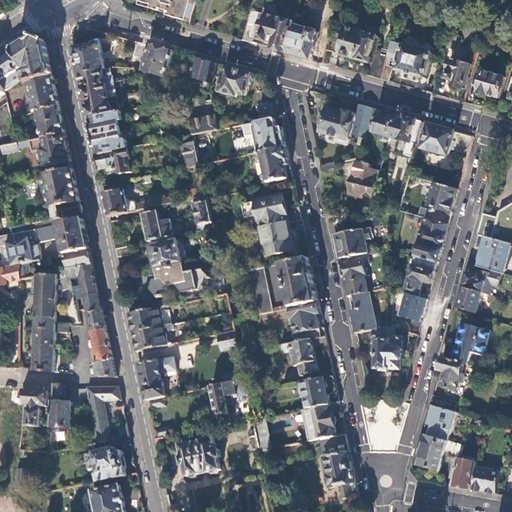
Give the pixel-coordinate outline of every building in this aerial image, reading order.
[(171,17),(191,23),(196,3),(186,0),(141,0),(141,3),(155,7),(154,10),(165,13),(166,11),(172,13),(171,17)] [(293,26),(294,23),(265,15),(264,16),(258,39),(274,44),(273,49),(286,53),(293,26)] [(243,41),(252,43),(257,28),(247,25),(243,41)] [(319,33),(293,26),(286,53),(299,56),(311,60),(319,33)] [(485,31),(475,26),(472,40),(482,43),(485,31)] [(385,65),(390,51),(377,48),(379,38),(347,28),(341,49),(339,54),(339,55),(371,64),(368,76),(381,80),(385,65)] [(461,44),(463,38),(451,34),(447,48),(454,50),(455,47),(461,44)] [(36,38),(17,51),(30,70),(34,68),(37,68),(38,69),(52,66),(47,42),(36,38)] [(80,75),(104,70),(106,69),(100,43),(74,49),(76,57),(80,75)] [(142,70),(143,71),(144,71),(152,46),(143,43),(135,69),(136,69),(142,70)] [(397,71),(426,79),(433,53),(404,45),(397,71)] [(144,71),(143,71),(144,77),(144,80),(149,81),(151,73),(168,78),(175,53),(162,49),(152,46),(144,71)] [(341,49),(329,46),(327,51),(339,54),(341,49)] [(400,49),(391,47),(390,51),(385,65),(393,68),(395,69),(400,49)] [(5,60),(0,62),(0,81),(6,90),(17,82),(16,81),(26,73),(30,70),(17,51),(5,60)] [(453,87),(465,90),(472,65),(465,63),(467,55),(457,52),(455,60),(452,59),(448,73),(449,73),(447,79),(454,82),(453,87)] [(208,62),(197,59),(191,78),(212,84),(218,65),(208,62)] [(509,79),(511,72),(505,70),(502,77),(486,72),(485,74),(484,78),(479,76),(480,72),(482,67),(482,64),(476,63),(470,86),(476,87),(481,88),(479,94),(489,97),(489,96),(500,99),(506,78),(509,79)] [(393,68),(385,65),(381,80),(390,82),(393,68)] [(53,71),(52,66),(38,69),(37,68),(34,68),(30,70),(26,73),(29,83),(31,82),(54,76),(53,71)] [(242,71),(227,67),(224,79),(221,78),(218,88),(221,89),(220,93),(238,98),(238,94),(247,96),(254,75),(242,71)] [(113,76),(111,68),(106,69),(104,70),(105,78),(113,76)] [(105,78),(104,70),(80,75),(81,82),(83,89),(114,83),(113,76),(105,78)] [(56,86),(54,76),(31,82),(37,111),(38,111),(61,106),(56,86)] [(114,83),(83,89),(83,92),(85,100),(86,100),(86,104),(117,97),(116,91),(115,91),(114,83)] [(118,103),(117,97),(86,104),(87,108),(89,119),(91,119),(112,114),(111,105),(118,103)] [(213,100),(206,101),(202,102),(205,116),(210,115),(210,117),(192,121),(195,136),(201,134),(219,130),(218,123),(213,100)] [(18,142),(9,102),(0,108),(0,124),(5,145),(18,142)] [(61,106),(38,111),(38,112),(35,114),(37,121),(39,122),(40,122),(44,137),(66,132),(63,115),(61,106)] [(322,133),(350,141),(357,115),(344,112),(343,114),(328,109),(322,133)] [(124,121),(122,113),(112,114),(91,119),(92,126),(90,127),(93,138),(122,132),(120,122),(124,121)] [(389,141),(390,141),(390,140),(396,119),(379,115),(374,133),(381,135),(380,138),(381,142),(387,143),(389,141)] [(396,119),(390,140),(390,141),(387,149),(397,152),(396,153),(415,158),(425,123),(414,120),(407,118),(405,122),(400,120),(396,119)] [(445,129),(429,124),(423,149),(450,156),(456,132),(445,129)] [(261,153),(271,151),(265,126),(244,131),(248,151),(238,153),(239,158),(261,153)] [(66,132),(44,137),(46,148),(41,149),(45,166),(59,164),(61,171),(74,169),(70,147),(66,132)] [(124,141),(122,132),(93,138),(94,143),(95,149),(97,148),(99,156),(129,149),(127,140),(124,141)] [(198,151),(204,149),(201,134),(195,136),(196,143),(198,151)] [(18,142),(5,145),(0,145),(0,154),(20,150),(18,142)] [(198,151),(196,143),(183,146),(188,168),(195,167),(201,166),(198,151)] [(288,157),(286,147),(271,151),(261,153),(267,183),(289,179),(286,167),(285,161),(289,160),(288,157)] [(132,160),(130,149),(129,149),(99,156),(97,156),(98,165),(100,172),(118,168),(120,176),(132,173),(130,161),(132,160)] [(321,166),(337,163),(335,155),(320,158),(321,166)] [(377,161),(375,163),(382,170),(384,161),(381,160),(377,161)] [(379,180),(381,172),(370,169),(371,165),(358,161),(350,192),(374,198),(379,180)] [(340,176),(337,163),(321,166),(324,180),(340,176)] [(206,192),(201,166),(195,167),(200,189),(190,191),(191,200),(195,199),(207,196),(206,192)] [(74,169),(61,171),(46,175),(55,219),(83,212),(78,188),(74,169)] [(426,180),(410,176),(408,184),(423,188),(426,180)] [(455,205),(459,190),(437,184),(430,207),(432,208),(429,219),(449,225),(455,205)] [(123,190),(105,194),(105,196),(110,217),(168,205),(166,199),(136,206),(136,204),(130,205),(129,198),(127,199),(125,191),(123,190)] [(214,190),(206,192),(207,196),(208,200),(226,196),(225,191),(215,193),(214,190)] [(262,229),(288,223),(282,195),(256,201),(256,203),(244,205),(244,203),(243,203),(245,213),(246,218),(259,215),(262,229)] [(214,228),(208,200),(207,196),(195,199),(201,231),(210,229),(214,228)] [(492,235),(511,240),(511,237),(511,203),(501,201),(496,220),(492,235)] [(150,242),(175,236),(173,230),(172,221),(161,223),(159,212),(144,215),(150,242)] [(334,226),(348,223),(347,214),(332,217),(334,226)] [(86,227),(84,218),(35,229),(38,242),(62,236),(66,254),(91,249),(89,241),(86,227)] [(125,219),(111,223),(112,230),(127,226),(125,219)] [(444,243),(449,225),(429,219),(427,219),(416,257),(422,259),(439,263),(444,243)] [(290,231),(288,223),(262,229),(267,257),(294,251),(292,242),(293,242),(291,231),(290,231)] [(175,236),(183,235),(182,228),(173,230),(175,236)] [(371,228),(336,235),(338,246),(341,260),(367,254),(369,254),(366,241),(374,239),(371,228)] [(13,233),(0,235),(0,248),(0,246),(1,246),(1,245),(8,244),(13,265),(29,261),(42,259),(40,250),(32,252),(31,246),(29,238),(15,241),(13,233)] [(511,254),(511,244),(487,238),(479,267),(483,268),(503,274),(506,274),(511,254)] [(155,269),(184,263),(183,259),(180,244),(180,241),(151,247),(155,269)] [(133,255),(131,246),(116,249),(118,258),(133,255)] [(91,249),(66,254),(70,269),(80,267),(94,264),(92,255),(91,249)] [(372,277),(367,254),(341,260),(343,271),(346,283),(372,277)] [(313,273),(310,258),(283,264),(287,283),(285,284),(286,291),(288,290),(292,308),(319,303),(313,273)] [(435,277),(439,263),(422,259),(419,268),(414,266),(408,290),(422,293),(425,282),(433,285),(435,277)] [(32,277),(29,261),(13,265),(0,267),(0,284),(9,283),(8,281),(32,277)] [(186,273),(184,263),(155,269),(157,279),(153,280),(150,289),(157,298),(166,296),(169,287),(177,286),(184,293),(203,290),(206,279),(211,278),(203,269),(186,273)] [(97,277),(94,264),(80,267),(81,275),(86,296),(100,293),(97,277)] [(80,267),(70,269),(71,277),(81,275),(80,267)] [(270,301),(263,268),(249,271),(255,300),(256,305),(270,301)] [(503,274),(483,268),(482,272),(481,276),(468,273),(466,280),(463,288),(484,293),(491,295),(493,285),(499,287),(503,274)] [(74,290),(71,277),(70,269),(58,272),(59,274),(38,274),(38,276),(34,276),(33,291),(38,292),(48,292),(47,297),(58,298),(59,279),(62,279),(65,290),(72,288),(73,290),(74,290)] [(375,284),(374,277),(372,277),(346,283),(347,290),(348,297),(354,296),(357,295),(369,292),(368,285),(375,284)] [(480,307),(484,293),(463,288),(461,297),(458,308),(481,314),(483,308),(480,307)] [(48,292),(38,292),(37,315),(57,316),(58,298),(47,297),(48,292)] [(377,329),(369,292),(357,295),(361,314),(352,315),(354,323),(356,334),(374,330),(377,329)] [(100,293),(86,296),(89,312),(103,309),(101,296),(100,293)] [(426,310),(429,300),(408,294),(402,317),(414,320),(413,324),(421,326),(426,310)] [(357,295),(354,296),(357,311),(352,312),(352,315),(361,314),(357,295)] [(152,300),(128,305),(130,315),(137,314),(154,310),(152,300)] [(256,305),(255,300),(248,301),(251,317),(258,316),(256,305)] [(273,312),(270,301),(256,305),(258,316),(273,312)] [(320,308),(319,303),(292,308),(298,334),(294,335),(296,344),(326,337),(324,328),(320,329),(318,315),(322,314),(320,308)] [(154,310),(137,314),(138,322),(132,323),(134,334),(140,333),(166,327),(163,314),(170,312),(170,311),(169,307),(154,310)] [(103,309),(89,312),(93,331),(107,328),(105,315),(103,309)] [(57,316),(37,315),(37,327),(57,328),(57,325),(57,316)] [(466,364),(469,365),(472,352),(484,355),(491,331),(463,323),(452,361),(466,364)] [(187,324),(173,327),(173,325),(169,326),(166,327),(140,333),(142,340),(136,341),(137,347),(138,352),(173,345),(172,342),(190,338),(187,324)] [(57,328),(37,327),(36,351),(46,351),(47,345),(56,346),(57,332),(57,328)] [(388,327),(377,329),(374,330),(374,341),(378,341),(378,369),(380,369),(380,371),(389,371),(389,369),(403,369),(403,361),(404,361),(405,339),(391,338),(392,328),(388,327)] [(107,328),(93,331),(94,335),(91,336),(92,339),(94,338),(96,351),(91,352),(93,363),(95,363),(114,359),(112,349),(107,328)] [(239,348),(236,331),(219,335),(222,351),(239,348)] [(326,337),(296,344),(281,347),(283,355),(284,354),(284,352),(291,351),(295,367),(299,366),(301,377),(320,373),(315,349),(328,347),(326,337)] [(46,351),(36,351),(35,369),(45,370),(55,371),(56,346),(47,345),(46,351)] [(141,366),(148,401),(164,398),(167,397),(162,371),(172,368),(169,354),(151,358),(152,363),(141,366)] [(452,361),(443,358),(440,370),(447,372),(443,387),(458,391),(461,381),(463,382),(465,375),(463,374),(466,364),(452,361)] [(115,367),(114,359),(95,363),(98,375),(117,376),(115,367)] [(246,380),(244,371),(224,375),(226,384),(235,382),(246,380)] [(309,411),(333,406),(340,404),(336,385),(335,376),(303,383),(309,411)] [(226,384),(212,388),(218,417),(214,418),(215,421),(213,422),(214,428),(219,427),(233,424),(230,406),(235,405),(233,399),(249,395),(246,380),(235,382),(226,384)] [(66,397),(66,388),(66,384),(55,383),(55,382),(54,382),(53,397),(66,397)] [(25,389),(0,386),(0,418),(4,419),(3,427),(21,429),(24,404),(25,389)] [(122,400),(120,387),(88,388),(99,442),(113,439),(104,400),(122,400)] [(43,390),(25,389),(24,404),(30,404),(30,408),(28,408),(27,425),(41,426),(43,409),(41,409),(41,405),(49,406),(50,391),(43,390)] [(435,407),(455,412),(457,403),(433,396),(430,405),(435,407)] [(164,398),(148,401),(150,410),(166,407),(164,398)] [(53,402),(52,427),(72,427),(72,403),(53,402)] [(311,442),(320,440),(338,436),(335,423),(336,423),(335,417),(334,417),(334,414),(335,414),(333,406),(309,411),(308,411),(311,428),(309,429),(308,429),(311,442)] [(449,441),(457,413),(455,412),(435,407),(430,423),(435,424),(431,436),(449,441)] [(265,420),(255,422),(261,452),(272,449),(265,420)] [(130,436),(128,424),(120,425),(123,437),(130,436)] [(155,431),(157,440),(163,439),(172,437),(170,428),(155,431)] [(55,431),(55,440),(66,441),(67,431),(55,431)] [(320,440),(323,455),(324,459),(325,459),(329,478),(326,480),(327,484),(330,485),(331,489),(341,487),(344,499),(354,497),(352,490),(358,489),(350,452),(347,434),(338,436),(320,440)] [(463,453),(465,446),(449,441),(431,436),(427,435),(419,465),(441,472),(446,451),(451,453),(450,457),(461,459),(461,456),(462,453),(463,453)] [(191,478),(192,479),(197,479),(198,476),(201,475),(201,474),(208,473),(208,474),(211,473),(211,474),(213,475),(218,474),(219,472),(219,471),(222,471),(220,459),(222,458),(220,450),(217,451),(215,439),(202,442),(202,443),(195,444),(195,443),(181,446),(183,458),(181,458),(183,467),(185,466),(187,478),(190,477),(191,478)] [(96,474),(98,481),(128,475),(124,456),(124,455),(124,454),(124,453),(124,452),(122,450),(121,449),(118,449),(117,450),(116,446),(95,451),(100,473),(96,474)] [(478,463),(461,459),(455,480),(463,482),(462,488),(465,488),(473,490),(477,468),(478,463)] [(31,470),(18,468),(18,472),(17,489),(29,490),(31,470)] [(495,471),(477,468),(473,490),(488,492),(498,494),(501,472),(495,471)] [(102,511),(131,511),(129,502),(130,502),(128,495),(125,484),(98,490),(102,511)] [(30,511),(31,504),(17,503),(16,511),(30,511)]
